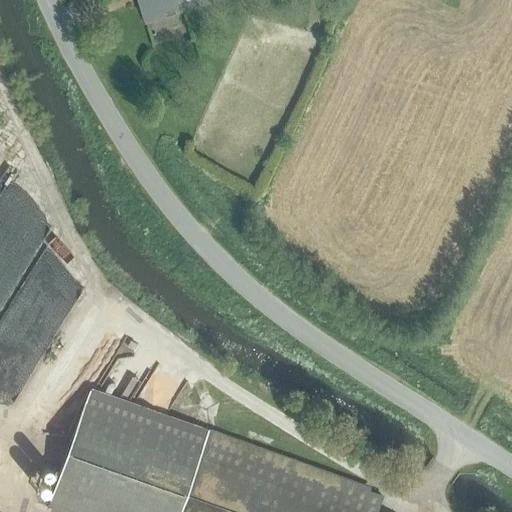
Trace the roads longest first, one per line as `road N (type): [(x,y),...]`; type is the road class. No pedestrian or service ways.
road 1 (unclassified): [(511,470),(249,293),(155,183),(92,87),(52,0)]
road 2 (track): [(432,511),(243,398),(107,298),(16,436),(0,427)]
road 3 (track): [(0,82),(107,298)]
